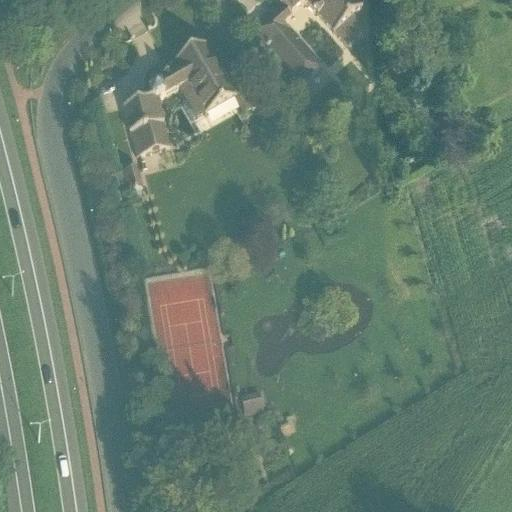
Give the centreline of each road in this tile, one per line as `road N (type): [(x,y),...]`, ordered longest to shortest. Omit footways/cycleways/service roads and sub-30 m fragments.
road 1 (unclassified): [(127,0),(67,52),(47,93),(46,132),(93,330),(119,511)]
road 2 (secondary): [(65,511),(0,171)]
road 3 (secondary): [(0,384),(21,511)]
